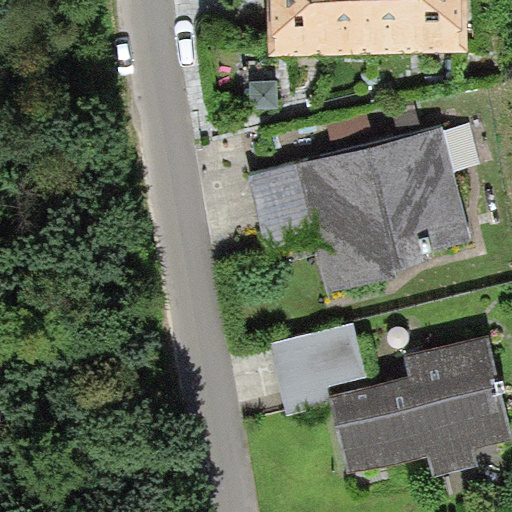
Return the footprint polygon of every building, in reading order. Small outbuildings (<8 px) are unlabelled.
[(268,0),(269,2),(270,58),(468,54),(467,0),(268,0)] [(279,83),(250,83),(251,110),(279,110),(279,83)] [(381,145),(297,167),(317,240),(314,241),(329,299),(397,281),(395,272),(430,263),(428,254),(473,242),(443,129),(381,145)] [(297,167),(249,179),(268,253),(314,241),(317,240),(297,167)] [(353,315),(272,335),(290,406),(333,395),(330,383),(368,373),(353,315)] [(405,345),(410,364),(368,373),(330,383),(333,395),(348,460),(429,440),(435,465),(481,454),(477,439),(511,430),(511,421),(489,325),(416,343),(405,345)]
